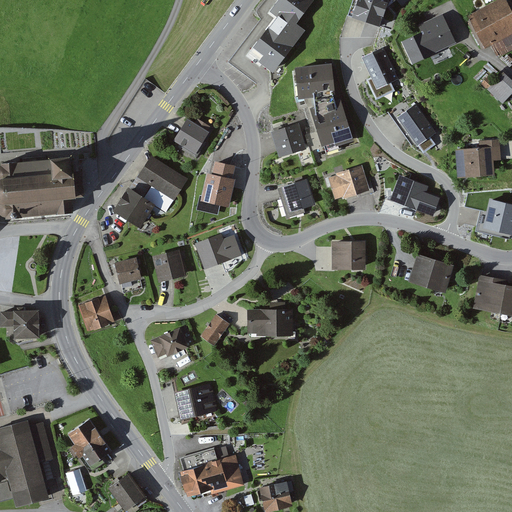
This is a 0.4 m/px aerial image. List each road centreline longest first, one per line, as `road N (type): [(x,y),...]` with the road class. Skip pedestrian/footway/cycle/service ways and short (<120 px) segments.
road 1 (tertiary): [(159,478),(66,338),(60,280),(81,221)]
road 2 (residential): [(445,238),(453,214),(447,185),(396,154),(360,111),(347,43)]
road 3 (residential): [(196,66),(235,95),(248,119),(255,144),(249,216),(267,242)]
road 4 (tertiary): [(81,221),(196,66)]
road 5 (residential): [(267,242),(369,219),(445,238)]
road 6 (residential): [(159,478),(169,461),(167,438),(136,318)]
road 7 (residential): [(136,318),(203,305),(243,279),(267,242)]
